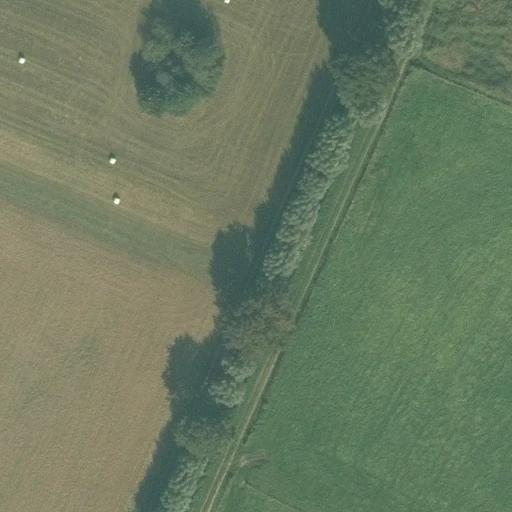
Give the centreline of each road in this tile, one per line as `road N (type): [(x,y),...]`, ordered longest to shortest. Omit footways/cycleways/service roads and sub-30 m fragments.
road 1 (track): [(151,511),(377,0)]
road 2 (track): [(201,511),(426,0)]
